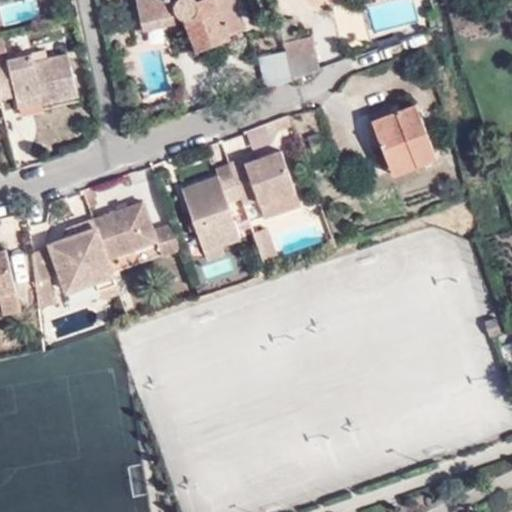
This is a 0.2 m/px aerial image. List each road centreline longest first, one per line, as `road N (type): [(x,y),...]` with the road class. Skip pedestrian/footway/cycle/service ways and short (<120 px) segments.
road 1 (residential): [(114,158),(319,84)]
road 2 (residential): [(114,158),(77,0)]
